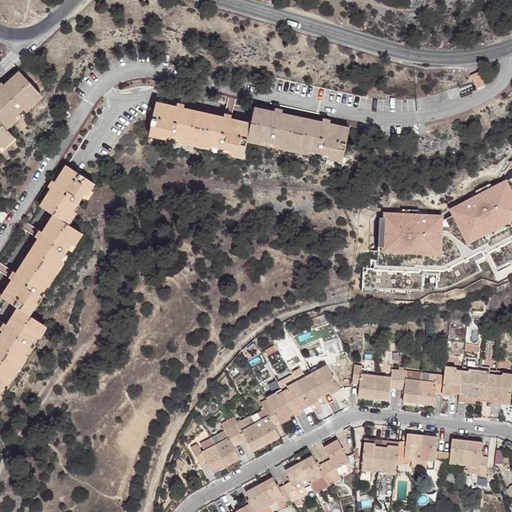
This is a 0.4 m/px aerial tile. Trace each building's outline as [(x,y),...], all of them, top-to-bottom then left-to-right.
[(473,78),(481,74),(477,67),(469,70),(473,78)] [(0,146),(14,134),(5,125),(41,93),(20,69),(0,86),(0,146)] [(485,83),(481,74),(473,78),(478,86),(485,83)] [(149,134),(244,156),(248,141),(343,164),(351,134),(255,112),(251,128),(156,106),(149,134)] [(0,299),(16,310),(0,335),(0,389),(40,326),(25,317),(77,234),(63,225),(89,183),(65,168),(39,209),(52,218),(0,299)] [(475,189),(477,194),(492,186),(490,182),(475,189)] [(466,204),(452,211),(465,237),(480,231),(482,234),(509,220),(507,216),(511,214),(511,190),(508,183),(494,190),(492,186),(477,194),(464,200),(466,204)] [(395,216),(379,216),(377,245),(410,246),(410,245),(424,246),(424,247),(440,248),(442,219),(426,218),(426,213),(419,213),(402,212),(395,212),(395,216)] [(480,231),(465,237),(467,242),(481,235),(483,238),(511,224),(509,221),(511,219),(511,214),(507,216),(509,220),(482,234),(480,231)] [(511,242),(489,254),(497,272),(511,264),(511,242)] [(480,267),(473,254),(438,271),(435,271),(434,283),(441,284),(454,280),(480,267)] [(420,286),(422,270),(361,267),(360,283),(420,286)] [(287,339),(279,344),(284,354),(293,349),(287,339)] [(224,431),(211,438),(214,445),(203,451),(201,452),(197,446),(190,449),(200,466),(207,463),(212,473),(238,458),(233,448),(246,441),(251,452),(279,437),(273,426),(289,418),(287,416),(300,410),(300,412),(308,408),(319,402),(317,399),(324,396),(329,393),(329,395),(340,390),(325,365),(316,371),(317,373),(306,378),(301,369),(292,374),(292,375),(278,383),(281,389),(282,392),(276,395),(275,393),(266,398),(268,401),(262,404),(264,409),(268,416),(259,421),(253,424),(240,431),(237,425),(233,419),(221,425),(224,431)] [(499,400),(509,401),(511,381),(511,374),(502,373),(501,375),(488,373),(489,371),(468,369),(468,371),(455,369),(455,367),(444,365),(443,375),(436,374),(436,375),(435,382),(405,379),(406,372),(406,371),(391,370),(390,377),(361,373),(362,366),(353,365),(351,384),(359,385),(357,396),(388,400),(389,388),(403,389),(402,402),(433,405),(434,393),(452,395),(452,393),(460,393),(465,394),(465,397),(485,399),(486,397),(499,398),(499,400)] [(406,372),(405,379),(435,382),(436,375),(406,372)] [(509,407),(509,401),(499,400),(499,398),(486,397),(485,399),(465,397),(465,394),(460,393),(459,400),(509,407)] [(319,402),(308,408),(311,413),(327,405),(324,396),(317,399),(319,402)] [(256,414),(259,421),(268,416),(264,409),(256,414)] [(250,417),(237,425),(240,431),(253,424),(250,417)] [(387,448),(380,447),(374,446),(374,443),(364,443),(360,470),(371,472),(372,470),(384,471),(384,474),(395,475),(395,466),(403,467),(404,459),(411,460),(410,468),(425,469),(426,461),(434,462),(433,470),(448,472),(449,464),(456,465),(455,473),(471,474),(472,467),(479,467),(478,475),(485,476),(488,456),(480,455),(482,442),(452,439),(450,452),(436,451),(437,437),(406,433),(406,440),(405,447),(387,445),(387,448)] [(380,437),(380,447),(387,448),(387,445),(405,447),(406,440),(380,437)] [(214,445),(211,438),(199,444),(203,451),(214,445)] [(274,511),(300,498),(296,491),(310,484),(314,490),(339,477),(336,469),(350,463),(337,440),(323,447),(330,460),(318,466),(312,456),(285,471),(290,481),(278,488),(272,477),(245,492),(251,503),(235,511),(274,511)]
